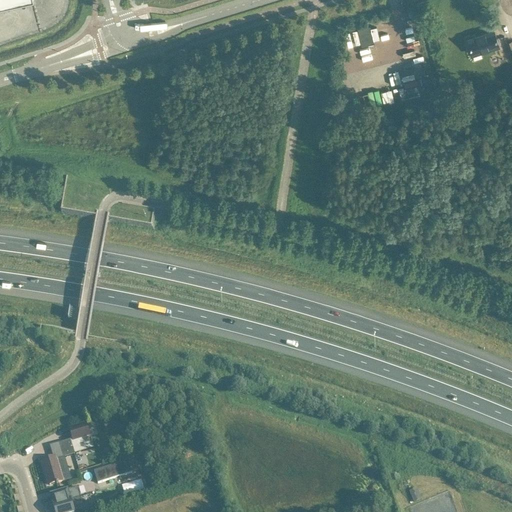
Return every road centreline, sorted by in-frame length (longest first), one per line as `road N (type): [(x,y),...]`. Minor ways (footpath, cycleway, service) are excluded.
road 1 (motorway): [(0,279),(277,335),(511,417)]
road 2 (motorway): [(511,380),(283,300),(0,243)]
